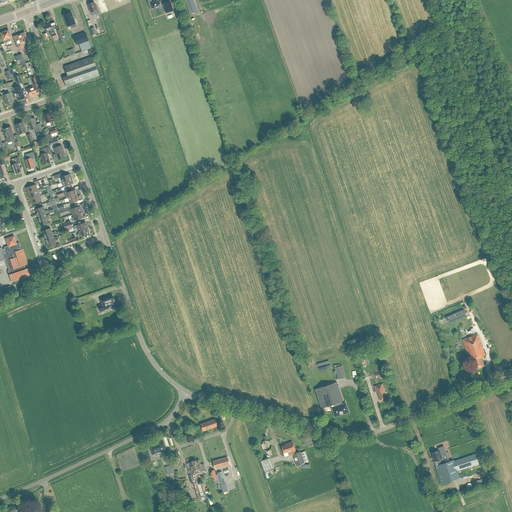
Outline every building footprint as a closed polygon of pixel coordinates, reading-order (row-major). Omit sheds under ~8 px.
[(196,0),(190,0),(192,6),(195,6),(196,10),(199,9),(196,0)] [(203,13),(224,92),(240,88),(218,8),(236,3),(234,0),(201,0),(205,12),(203,13)] [(165,13),(173,11),(170,1),(162,4),(165,13)] [(92,16),(98,14),(96,10),(97,10),(94,2),(88,4),(90,12),(91,12),(92,16)] [(70,25),(71,28),(76,26),(75,24),(75,23),(71,12),(63,15),(67,26),(70,25)] [(53,36),(49,24),(43,26),(46,32),(50,31),(51,32),(49,32),(51,35),(52,35),(52,36),(53,36)] [(11,38),(8,30),(0,33),(3,41),(5,40),(5,43),(10,41),(10,38),(11,38)] [(29,45),(25,33),(20,34),(25,49),(30,48),(29,45)] [(76,45),(88,41),(86,33),(74,37),(76,45)] [(25,49),(20,34),(14,37),(18,49),(19,52),(25,49)] [(92,56),(64,66),(67,76),(63,77),(66,87),(99,76),(92,56)] [(22,83),(19,75),(14,77),(17,85),(22,83)] [(38,85),(37,81),(34,75),(32,76),(30,77),(32,81),(33,84),(33,87),(36,94),(42,92),(40,85),(38,85)] [(18,100),(24,98),(21,89),(19,86),(17,87),(18,90),(15,91),(18,100)] [(36,94),(33,87),(27,89),(30,96),(36,94)] [(9,91),(6,93),(0,94),(1,97),(3,96),(6,105),(13,102),(9,93),(9,91)] [(51,126),(54,125),(52,121),(53,121),(50,113),(43,115),(46,123),(49,122),(51,126)] [(43,135),(40,123),(37,124),(35,118),(28,120),(31,130),(35,129),(36,133),(39,132),(41,135),(43,135)] [(19,135),(26,132),(23,122),(15,125),(19,135)] [(15,141),(15,139),(14,136),(10,126),(3,129),(6,138),(7,143),(12,141),(14,144),(15,144),(16,147),(20,146),(18,141),(15,141)] [(58,159),(64,157),(63,153),(64,153),(61,145),(53,148),(56,155),(56,154),(58,159)] [(48,147),(40,149),(42,154),(40,155),(44,164),(50,162),(47,154),(50,153),(48,147)] [(28,169),(34,167),(32,159),(35,158),(33,152),(25,155),(27,159),(25,160),(28,169)] [(18,157),(11,159),(13,164),(11,164),(14,174),(21,172),(18,164),(21,163),(18,157)] [(62,182),(71,179),(69,174),(65,175),(64,172),(54,175),(56,179),(60,178),(62,182)] [(73,184),(71,179),(62,182),(63,187),(73,184)] [(37,190),(35,184),(26,187),(28,193),(37,190)] [(39,196),(37,190),(28,193),(30,199),(39,196)] [(77,195),(75,190),(63,194),(63,195),(64,195),(65,195),(66,199),(77,195)] [(77,195),(68,198),(69,201),(66,202),(67,204),(69,204),(78,200),(77,195)] [(39,196),(30,199),(32,205),(41,202),(39,196)] [(70,206),(70,207),(58,210),(59,214),(69,211),(69,213),(71,212),(72,215),(82,211),(81,208),(80,208),(80,206),(71,209),(70,206)] [(43,207),(35,209),(36,215),(45,212),(43,207)] [(82,211),(72,215),(73,217),(71,218),(72,221),(84,217),(83,215),(82,211)] [(45,212),(36,215),(38,220),(47,218),(45,212)] [(48,223),(47,218),(38,220),(40,226),(46,224),(47,226),(51,224),(50,222),(48,223)] [(78,231),(88,228),(86,224),(85,222),(74,226),(75,229),(77,229),(78,231)] [(44,237),(52,234),(50,228),(42,231),(44,237)] [(88,228),(78,231),(79,233),(77,235),(78,237),(89,234),(88,232),(89,231),(88,228)] [(52,234),(44,237),(46,242),(54,239),(52,234)] [(2,250),(1,248),(1,247),(0,247),(0,260),(5,259),(10,274),(9,275),(12,282),(30,276),(27,268),(25,269),(24,265),(28,264),(23,249),(21,249),(19,243),(17,244),(14,236),(5,239),(8,246),(4,247),(4,249),(2,250)] [(56,245),(54,239),(46,242),(48,247),(56,245)] [(10,286),(0,289),(0,295),(12,292),(10,286)] [(108,308),(108,307),(116,305),(112,296),(100,300),(102,304),(98,306),(100,311),(108,308)] [(77,307),(79,313),(80,313),(86,311),(84,304),(78,307),(77,307)] [(446,317),(449,323),(466,315),(464,310),(446,317)] [(481,358),(485,356),(477,334),(462,339),(470,361),(471,361),(474,370),(484,366),(481,358)] [(334,368),(338,380),(345,377),(342,366),(339,366),(339,365),(336,366),(337,367),(334,368)] [(340,402),(342,401),(336,382),(314,389),(321,409),(333,405),(334,407),(331,408),(334,417),(348,412),(345,403),(341,405),(340,402)] [(379,401),(385,399),(384,395),(385,394),(382,384),(374,387),(375,392),(376,392),(379,401)] [(215,419),(200,424),(203,431),(217,426),(215,419)] [(166,451),(163,441),(149,445),(152,455),(166,451)] [(294,453),(294,451),(295,451),(292,442),(286,443),(287,444),(281,446),(283,453),(287,452),(288,455),(292,454),(293,454),(294,454),(294,453)] [(478,464),(475,454),(454,461),(453,460),(445,463),(442,456),(446,454),(444,446),(437,448),(438,451),(432,453),(435,461),(436,461),(438,465),(435,466),(441,484),(459,478),(457,471),(478,464)] [(151,459),(148,449),(141,451),(144,461),(151,459)] [(301,451),(294,453),(294,454),(293,454),(297,466),(301,464),(304,463),(301,453),(301,451)] [(176,457),(175,457),(174,457),(175,462),(173,463),(174,468),(182,465),(178,452),(175,452),(176,457)] [(270,469),(279,465),(274,454),(265,458),(270,469)] [(218,467),(220,467),(229,464),(227,457),(219,460),(213,462),(214,468),(218,467)] [(191,462),(189,463),(186,463),(190,475),(188,475),(191,484),(194,483),(198,500),(210,497),(208,490),(205,491),(202,492),(200,484),(199,484),(196,473),(194,466),(197,466),(196,461),(196,460),(191,461),(191,462)] [(196,461),(197,466),(194,466),(196,473),(204,471),(204,472),(205,472),(203,464),(200,464),(199,460),(196,461)] [(210,471),(214,484),(219,482),(218,478),(217,479),(214,469),(210,471)] [(219,482),(220,485),(225,483),(222,471),(217,473),(218,478),(219,482)] [(471,482),(473,487),(484,484),(482,478),(471,482)]
